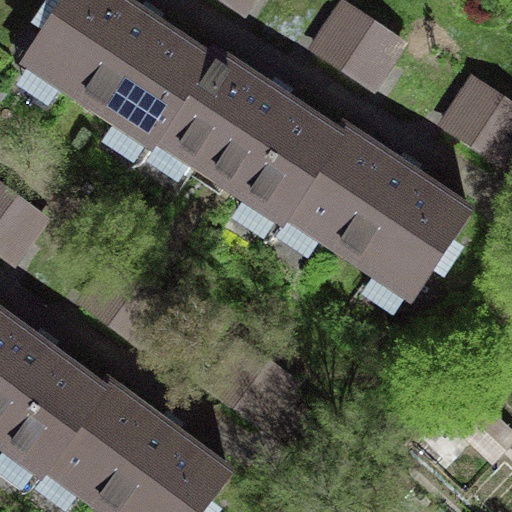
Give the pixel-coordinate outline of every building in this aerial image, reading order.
[(68,0),(27,63),(152,146),(157,138),(208,62),(145,21),(114,0),(68,0)] [(222,0),(241,12),(249,0),(222,0)] [(345,5),(315,51),(371,88),(401,42),(345,5)] [(208,62),(157,138),(282,221),(287,214),(338,138),(275,96),(213,55),(208,62)] [(511,104),(475,80),(444,126),(501,163),(511,146),(511,104)] [(405,172),(343,131),(338,138),(287,214),(412,297),(468,214),(405,172)] [(0,185),(0,254),(11,262),(44,218),(0,185)] [(116,260),(83,305),(137,345),(170,301),(116,260)] [(0,441),(42,473),(47,466),(102,392),(41,348),(0,317),(0,441)] [(295,383),(241,342),(208,386),(262,427),(295,383)] [(167,430),(107,385),(102,392),(47,466),(109,511),(200,511),(228,475),(167,430)]
